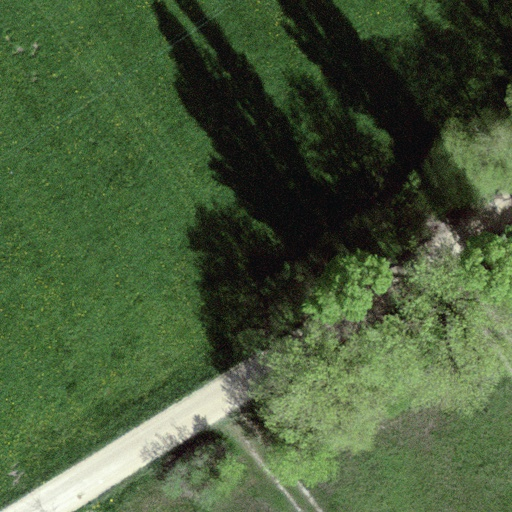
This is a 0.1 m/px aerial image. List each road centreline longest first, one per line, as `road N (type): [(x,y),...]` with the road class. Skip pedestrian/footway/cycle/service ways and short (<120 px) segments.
road 1 (track): [(21,511),(511,215)]
road 2 (track): [(230,389),(321,511)]
road 3 (track): [(448,257),(511,359)]
